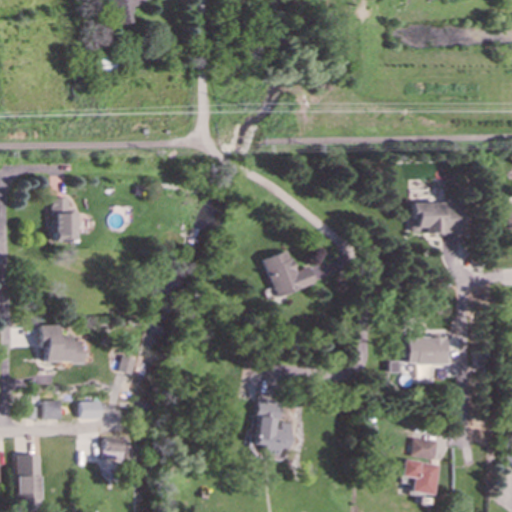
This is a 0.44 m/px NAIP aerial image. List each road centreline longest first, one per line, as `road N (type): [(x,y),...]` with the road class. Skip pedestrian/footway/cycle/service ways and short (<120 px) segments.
road 1 (residential): [(200,0),(206,145),(331,235),(361,270),(352,366),(339,373)]
road 2 (residential): [(5,432),(0,172)]
